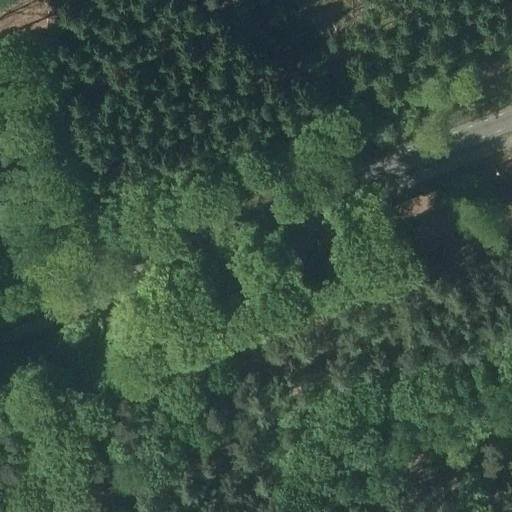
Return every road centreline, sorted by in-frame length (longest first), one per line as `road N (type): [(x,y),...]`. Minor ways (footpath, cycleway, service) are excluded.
road 1 (tertiary): [(0,317),(511,116)]
road 2 (track): [(0,185),(40,301)]
